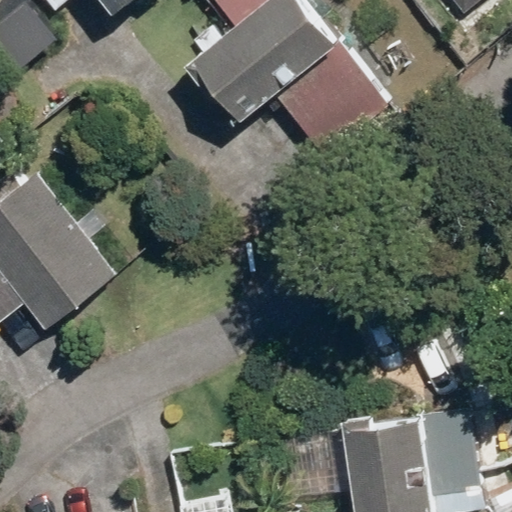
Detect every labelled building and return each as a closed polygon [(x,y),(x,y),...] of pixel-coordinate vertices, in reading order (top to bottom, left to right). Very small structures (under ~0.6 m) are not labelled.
[(93,0),(106,15),(125,0),(93,0)] [(309,0),(272,0),(188,66),(207,90),(214,85),(244,122),(277,95),(344,43),(309,0)] [(466,0),(474,9),(485,0),(466,0)] [(390,102),(344,43),(277,95),(324,154),(390,102)] [(40,158),(0,189),(0,322),(0,323),(35,296),(55,322),(126,266),(99,233),(111,224),(97,206),(85,215),(40,158)] [(450,511),(438,406),(359,414),(369,511),(450,511)]
